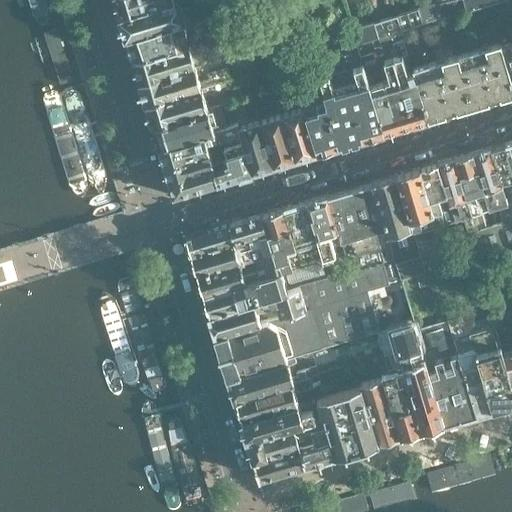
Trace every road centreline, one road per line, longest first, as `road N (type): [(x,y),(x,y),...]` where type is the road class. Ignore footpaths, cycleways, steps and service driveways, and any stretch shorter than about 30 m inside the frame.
road 1 (residential): [(153,222),(511,116)]
road 2 (residential): [(238,498),(153,222)]
road 3 (residential): [(511,420),(238,498)]
road 4 (residential): [(153,222),(85,0)]
